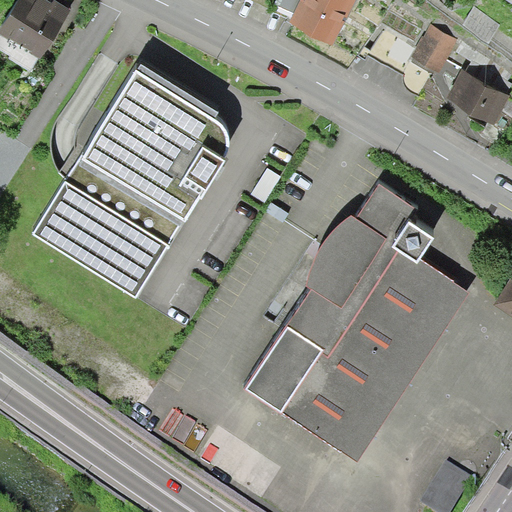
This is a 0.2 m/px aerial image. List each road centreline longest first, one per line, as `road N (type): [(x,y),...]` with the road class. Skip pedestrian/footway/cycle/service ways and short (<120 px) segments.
road 1 (tertiary): [(154,0),(320,83),(511,198)]
road 2 (motorway): [(112,455),(0,366)]
road 3 (motorway): [(0,379),(112,455)]
